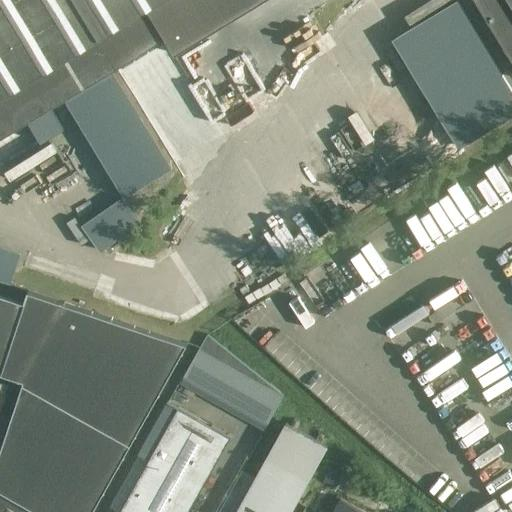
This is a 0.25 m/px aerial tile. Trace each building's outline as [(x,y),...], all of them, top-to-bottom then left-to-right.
[(0,0),(0,139),(28,122),(41,143),(65,129),(52,108),(65,100),(125,197),(172,169),(113,71),(117,68),(165,37),(175,54),(176,56),(268,0),(0,0)] [(511,116),(511,89),(457,0),(456,0),(393,39),(459,149),(511,116)] [(511,0),(475,0),(511,60),(511,0)] [(82,225),(100,252),(141,224),(123,197),(82,225)] [(325,294),(445,234),(437,219),(446,215),(439,199),(359,239),(363,246),(301,277),(307,290),(316,286),(319,291),(322,289),(325,294)] [(0,279),(11,284),(22,253),(0,245),(0,279)] [(24,303),(1,373),(24,381),(0,453),(0,488),(41,511),(92,511),(187,344),(28,292),(24,303)] [(0,376),(1,373),(24,303),(0,294),(0,376)] [(402,347),(432,331),(419,308),(389,324),(402,347)] [(179,371),(255,431),(284,394),(208,334),(179,371)] [(188,511),(230,437),(168,402),(139,454),(149,460),(119,511),(188,511)] [(293,511),(328,448),(328,447),(328,446),(285,422),(255,476),(243,470),(219,511),(293,511)] [(481,511),(511,511),(511,483),(478,507),(481,511)] [(34,511),(0,492),(0,511),(34,511)] [(363,511),(340,499),(332,511),(363,511)]
